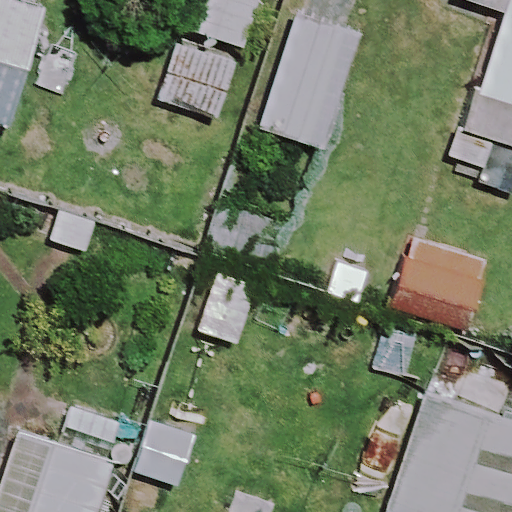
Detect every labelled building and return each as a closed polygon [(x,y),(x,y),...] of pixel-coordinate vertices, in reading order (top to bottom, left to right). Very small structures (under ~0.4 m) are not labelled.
[(39,10),(6,0),(0,0),(0,124),(2,125),(39,10)] [(255,0),(182,0),(174,26),(239,48),(255,0)] [(511,0),(490,0),(505,5),(476,93),(511,104),(511,0)] [(357,31),(294,10),(256,126),(320,146),(357,31)] [(42,371),(0,358),(0,410),(28,418),(42,371)] [(511,511),(511,419),(415,390),(379,511),(383,511),(511,511)] [(94,511),(111,465),(52,444),(27,511),(94,511)]
